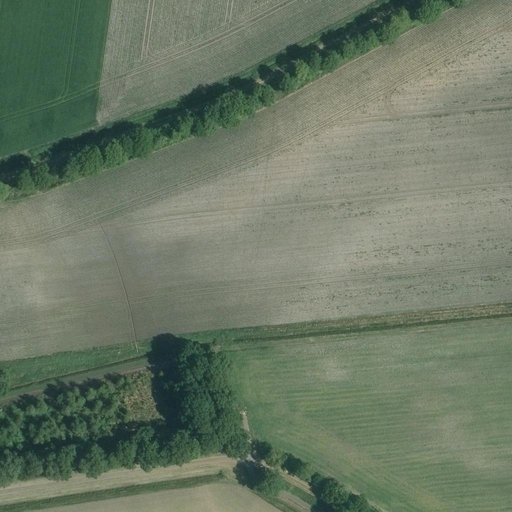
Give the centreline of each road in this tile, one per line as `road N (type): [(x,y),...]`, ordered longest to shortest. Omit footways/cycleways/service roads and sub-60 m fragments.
road 1 (track): [(0,176),(215,102),(420,0)]
road 2 (unclassified): [(0,492),(245,456)]
